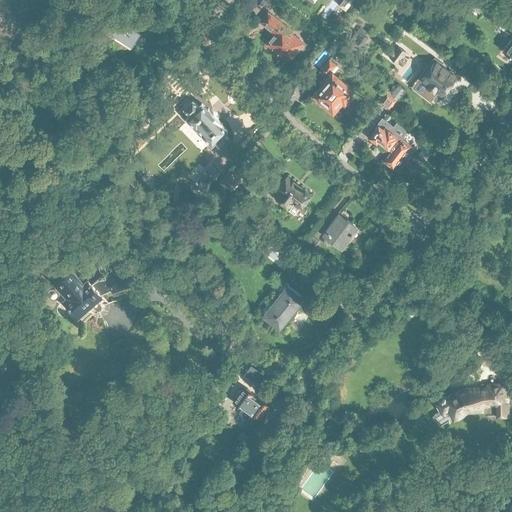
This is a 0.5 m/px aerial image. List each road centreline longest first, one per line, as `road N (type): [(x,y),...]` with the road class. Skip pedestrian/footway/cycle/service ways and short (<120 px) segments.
road 1 (tertiary): [(426,229),(206,511)]
road 2 (residential): [(426,229),(317,147),(202,30)]
road 3 (tertiary): [(511,114),(426,229)]
